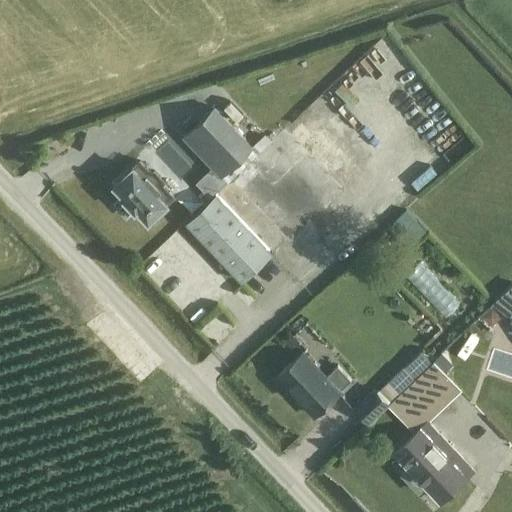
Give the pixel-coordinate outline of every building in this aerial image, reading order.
[(407,71),(392,88),(411,105),(427,88),(407,71)] [(401,168),(420,188),(471,141),(433,100),(407,124),(416,134),(401,149),(410,159),(401,168)] [(247,146),(212,107),(182,136),(218,174),(247,146)] [(288,126),(230,180),(245,197),(254,189),(292,229),(341,184),(288,126)] [(150,171),(140,160),(133,166),(114,184),(126,196),(125,197),(135,208),(136,207),(148,220),(167,202),(173,196),(162,184),(166,180),(154,168),(150,171)] [(217,193),(187,221),(241,279),(272,251),(217,193)] [(176,229),(140,266),(196,321),(232,284),(176,229)] [(511,327),(511,284),(495,300),(492,303),(491,305),(505,316),(511,327)] [(217,344),(236,326),(219,309),(200,327),(217,344)] [(340,391),(339,389),(350,379),(336,365),(326,375),(303,351),(276,376),(313,416),(340,391)] [(416,433),(395,452),(409,467),(402,473),(420,492),(427,486),(440,501),(473,469),(417,408),(450,378),(443,371),(450,365),(441,356),(418,376),(387,404),(388,404),(404,422),(405,421),(416,433)] [(374,387),(351,408),(366,423),(366,424),(388,404),(387,404),(418,376),(405,364),(377,391),(374,387)]
